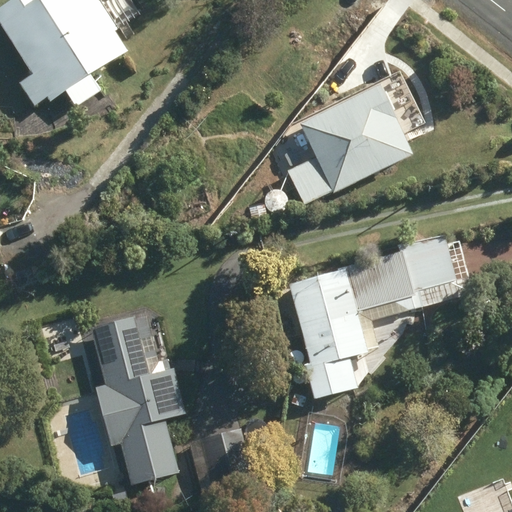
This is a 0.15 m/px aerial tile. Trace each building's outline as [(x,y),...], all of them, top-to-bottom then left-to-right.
[(15,0),(17,2),(0,13),(0,34),(30,80),(18,87),(33,111),(44,103),(48,108),(125,57),(112,37),(115,35),(95,5),(91,7),(86,0),(15,0)] [(135,2),(114,17),(121,28),(142,13),(135,2)] [(298,131),(313,163),(286,176),(302,209),(330,196),(332,200),(411,162),(377,93),(298,131)] [(294,159),(248,134),(233,161),(279,187),(294,159)] [(0,229),(36,197),(8,166),(0,173),(0,229)] [(263,205),(250,207),(252,219),(265,216),(263,205)] [(47,245),(20,253),(29,278),(55,269),(47,245)] [(457,247),(288,290),(308,370),(302,371),(311,404),(355,393),(347,362),(366,358),(365,354),(377,351),(370,324),(470,299),(457,247)] [(243,287),(235,312),(249,317),(257,291),(243,287)] [(95,387),(111,447),(120,444),(131,486),(180,473),(165,419),(186,414),(173,369),(151,375),(135,316),(90,328),(105,385),(95,387)] [(239,435),(188,447),(199,495),(250,482),(239,435)]
